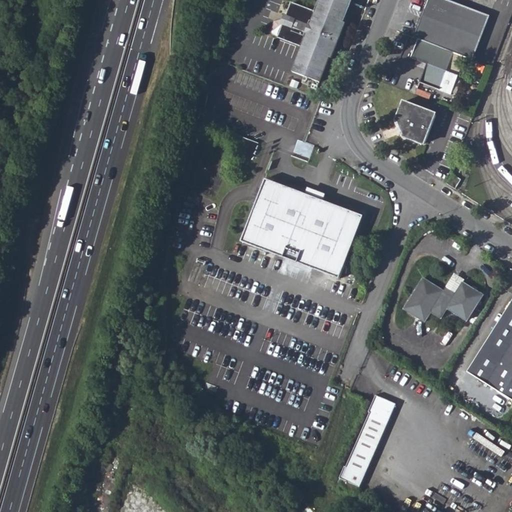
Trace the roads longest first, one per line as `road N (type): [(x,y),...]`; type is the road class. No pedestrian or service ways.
road 1 (trunk): [(9,511),(153,0)]
road 2 (trunk): [(128,0),(0,456)]
road 3 (residential): [(414,189),(372,163),(354,141),(348,114),(388,0)]
road 4 (unclassified): [(343,384),(414,189)]
